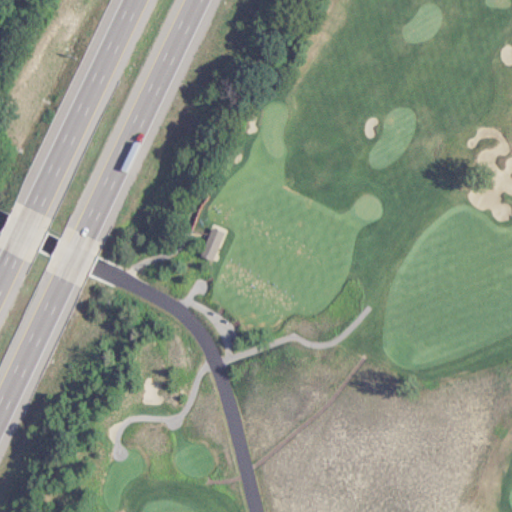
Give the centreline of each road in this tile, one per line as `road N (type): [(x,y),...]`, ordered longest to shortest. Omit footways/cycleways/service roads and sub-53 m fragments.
road 1 (motorway): [(75,247),(192,0)]
road 2 (motorway): [(128,0),(23,221)]
road 3 (motorway): [(0,403),(65,267)]
